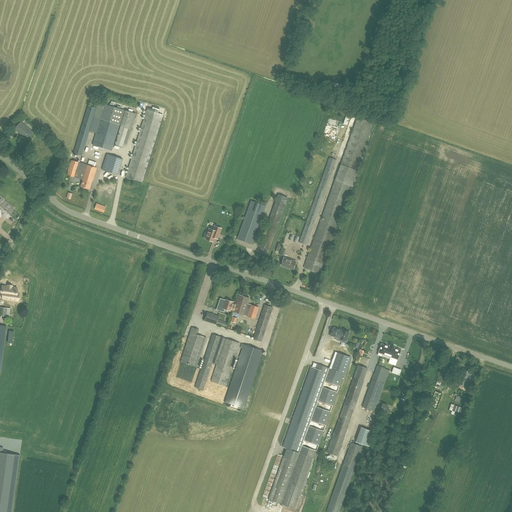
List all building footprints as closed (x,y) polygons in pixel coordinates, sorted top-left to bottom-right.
[(329,90),(329,91),(341,95),(344,86),(335,84),(328,81),(326,86),(325,89),(329,90)] [(100,119),(92,145),(112,151),(120,125),(121,125),(126,111),(98,102),(96,108),(94,117),(100,119)] [(96,108),(88,106),(73,153),(82,156),(94,117),(96,108)] [(142,182),(163,115),(146,109),(125,177),(142,182)] [(373,123),(358,117),(341,165),(356,170),(373,123)] [(21,122),(15,129),(26,139),(32,132),(21,122)] [(329,157),(299,242),(306,245),(336,160),(329,157)] [(79,162),(71,160),(67,175),(74,177),(79,162)] [(84,174),(80,186),(89,189),(92,180),(93,180),(97,168),(79,162),(76,171),(84,174)] [(356,170),(349,167),(343,184),(350,186),(356,170)] [(343,184),(335,181),(304,268),(319,273),(350,186),(343,184)] [(278,194),(275,203),(259,247),(269,250),(287,198),(278,194)] [(237,239),(252,244),(266,206),(251,201),(237,239)] [(5,218),(13,209),(7,203),(0,210),(0,215),(1,214),(5,218)] [(103,212),(105,206),(97,203),(95,209),(103,212)] [(215,226),(214,226),(213,230),(209,229),(205,239),(213,242),(214,238),(216,233),(219,234),(221,229),(215,226)] [(293,269),(296,261),(284,257),(281,265),(293,269)] [(17,288),(2,286),(1,294),(16,297),(17,288)] [(239,294),(236,304),(233,311),(243,315),(246,308),(249,309),(247,316),(255,319),(259,307),(247,303),(249,298),(239,294)] [(233,311),(236,304),(233,303),(233,302),(225,300),(224,303),(219,301),(217,309),(223,312),(224,309),(230,311),(230,310),(233,310),(233,311)] [(261,342),(264,333),(272,307),(264,304),(253,339),(261,342)] [(218,316),(207,313),(205,320),(216,324),(218,316)] [(192,327),(181,362),(195,366),(205,337),(197,334),(199,329),(192,327)] [(345,343),(349,332),(342,329),(341,331),(339,330),(340,329),(333,327),(331,335),(339,338),(338,341),(345,343)] [(225,338),(212,334),(195,387),(203,390),(212,362),(217,364),(225,338)] [(226,386),(240,343),(225,338),(217,364),(211,381),(226,386)] [(341,342),(332,340),(326,357),(332,358),(331,361),(333,362),(331,369),(344,373),(346,374),(350,362),(342,359),(344,355),(338,353),(341,342)] [(237,406),(244,409),(263,351),(241,343),(240,348),(242,348),(224,402),(231,404),(230,407),(237,409),(237,406)] [(380,345),(377,354),(380,355),(381,353),(397,358),(397,357),(400,350),(393,347),(393,346),(389,344),(389,346),(384,344),(383,346),(380,345)] [(344,373),(316,364),(306,393),(333,403),(344,373)] [(374,411),(389,370),(385,369),(385,367),(377,364),(372,379),(373,380),(363,407),(374,411)] [(367,368),(358,365),(353,378),(363,381),(367,368)] [(461,369),(458,380),(455,379),(454,382),(457,383),(466,386),(471,372),(461,369)] [(363,381),(353,378),(346,399),(355,402),(356,402),(363,381)] [(435,386),(443,389),(444,384),(437,381),(435,386)] [(469,393),(459,389),(454,401),(464,405),(469,393)] [(435,391),(431,403),(428,402),(427,406),(436,410),(442,394),(435,391)] [(306,393),(297,418),(324,428),(333,403),(306,393)] [(465,408),(450,402),(448,407),(463,413),(465,408)] [(390,409),(387,408),(388,405),(383,403),(382,403),(381,407),(382,407),(383,407),(381,410),(388,413),(390,409)] [(343,406),(326,452),(337,456),(345,436),(344,436),(353,410),(343,406)] [(286,448),(314,458),(324,428),(297,418),(286,448)] [(354,469),(362,446),(351,442),(343,464),(354,469)] [(0,511),(12,511),(20,455),(3,452),(3,447),(0,446),(0,511)] [(314,458),(286,448),(269,499),(296,509),(314,458)] [(339,511),(354,469),(343,464),(327,511),(328,511),(339,511)] [(408,467),(403,466),(399,478),(404,480),(408,467)]
